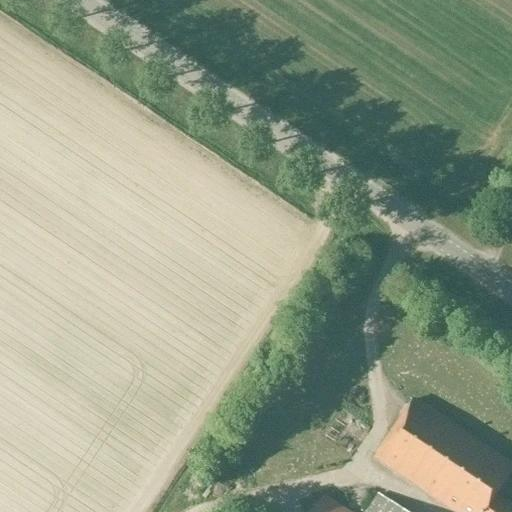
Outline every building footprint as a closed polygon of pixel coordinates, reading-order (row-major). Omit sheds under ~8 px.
[(326,323),(347,341),(363,321),(343,304),(326,323)] [(308,396),(317,383),(302,373),(294,386),(308,396)] [(511,511),(511,509),(495,498),(511,472),(511,467),(413,401),(374,459),(452,511),(511,511)] [(253,455),(264,464),(279,447),(268,437),(253,455)] [(404,511),(378,494),(365,511),(404,511)] [(311,511),(348,511),(323,495),(311,511)]
